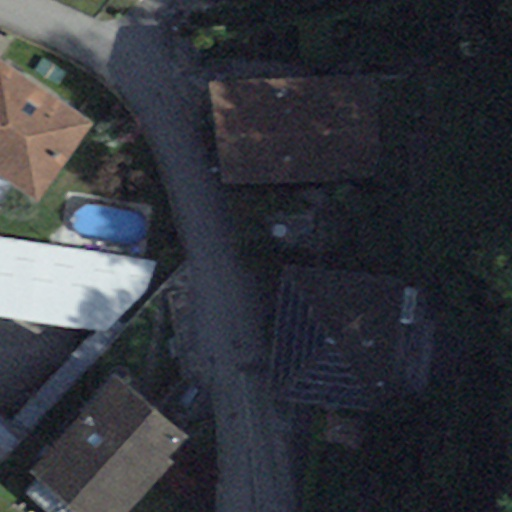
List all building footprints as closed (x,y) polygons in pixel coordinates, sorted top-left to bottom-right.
[(0,176),(39,202),(92,121),(0,61),(0,176)] [(376,74),(217,78),(219,180),(379,176),(376,74)] [(0,317),(105,333),(146,295),(152,262),(0,238),(0,317)] [(400,273),(277,261),(265,392),(388,404),(400,273)] [(124,511),(194,435),(116,366),(28,464),(82,511),(124,511)]
